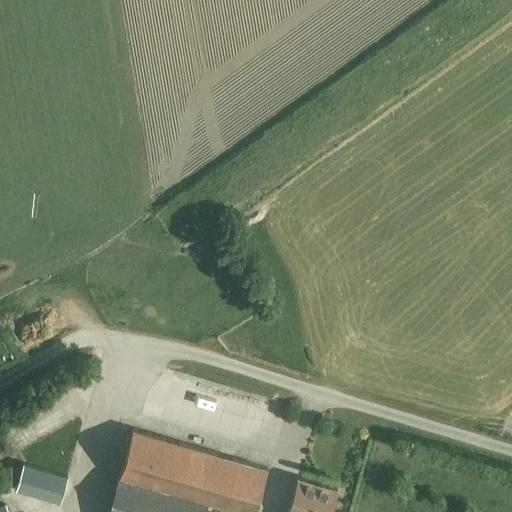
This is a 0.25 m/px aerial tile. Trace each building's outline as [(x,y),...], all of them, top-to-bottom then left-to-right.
[(158,381),(181,388),(185,376),(162,369),(158,381)] [(261,401),(243,391),(216,377),(203,403),(211,407),(209,410),(231,422),(235,413),(270,432),(278,416),(258,406),(261,401)] [(46,392),(51,409),(78,402),(73,385),(46,392)] [(140,396),(136,407),(153,412),(156,401),(140,396)] [(204,511),(209,499),(254,511),(268,466),(133,427),(108,511),(204,511)] [(60,500),(67,475),(23,462),(16,487),(60,500)] [(330,511),(338,487),(299,475),(288,511),(330,511)]
